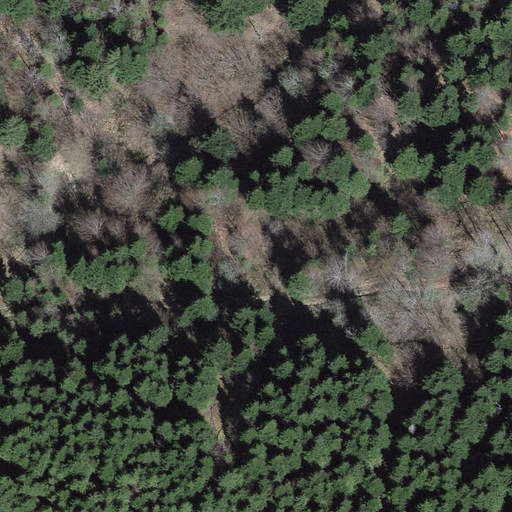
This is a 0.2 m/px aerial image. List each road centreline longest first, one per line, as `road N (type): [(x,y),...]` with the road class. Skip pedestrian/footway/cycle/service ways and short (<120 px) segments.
road 1 (track): [(0,311),(307,298),(511,256)]
road 2 (track): [(0,282),(60,224),(274,78),(353,0)]
